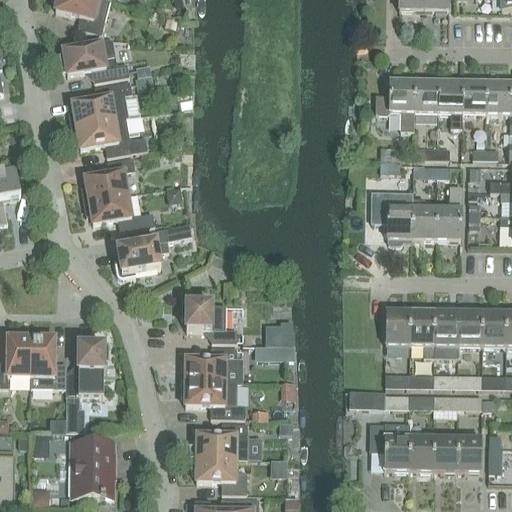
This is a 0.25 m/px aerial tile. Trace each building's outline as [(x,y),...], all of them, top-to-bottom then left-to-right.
[(110,6),(84,0),(54,0),(53,6),(57,7),(55,17),(80,23),(77,35),(101,41),(110,6)] [(258,0),(264,11),(270,8),(266,0),(258,0)] [(423,17),(423,0),(398,0),(399,17),(423,17)] [(423,0),(423,17),(448,17),(448,0),(423,0)] [(511,0),(474,0),(475,4),(501,4),(501,17),(511,17),(511,0)] [(100,50),(62,56),(63,60),(58,61),(61,79),(66,78),(67,81),(92,77),(94,89),(129,83),(126,70),(116,71),(112,46),(99,45),(100,50)] [(68,120),(71,134),(126,124),(122,102),(132,101),(129,87),(95,93),(97,105),(71,110),(73,119),(68,120)] [(414,119),(414,88),(390,87),(389,102),(375,102),(375,118),(379,121),(387,122),(389,119),(402,119),(402,134),(413,134),(413,119),(414,119)] [(438,120),(438,88),(414,88),(414,119),(438,120)] [(462,89),(438,88),(438,120),(450,120),(450,134),(461,134),(462,120),(462,89)] [(462,120),(486,120),(486,89),(462,89),(462,120)] [(486,120),(509,121),(510,121),(510,89),(486,89),(486,120)] [(135,123),(126,124),(71,134),(73,147),(78,146),(79,156),(105,152),(107,164),(147,157),(145,144),(129,147),(128,140),(138,138),(135,123)] [(401,154),(379,154),(379,168),(401,168),(401,154)] [(423,165),(437,165),(437,154),(423,154),(423,165)] [(437,154),(437,165),(448,166),(449,155),(437,154)] [(472,166),(485,166),(485,155),(472,155),(472,166)] [(485,155),(485,166),(497,166),(498,155),(485,155)] [(81,195),(84,208),(127,201),(123,179),(135,177),(132,164),(107,168),(110,180),(84,184),(86,194),(81,195)] [(401,168),(379,168),(379,179),(401,180),(401,168)] [(7,230),(3,206),(20,203),(15,173),(0,175),(0,230),(4,230),(7,230)] [(437,184),(437,173),(423,173),(423,183),(437,184)] [(437,173),(437,184),(449,184),(449,173),(437,173)] [(469,186),(479,187),(479,174),(469,174),(469,186)] [(511,198),(511,189),(489,189),(489,198),(501,198),(511,198)] [(448,193),(448,215),(436,215),(436,246),(460,246),(461,193),(448,193)] [(511,198),(501,198),(501,207),(511,207),(511,198)] [(127,201),(84,208),(86,222),(91,221),(92,231),(117,226),(120,238),(154,232),(152,219),(131,223),(127,201)] [(388,204),(374,204),(374,225),(387,225),(387,245),(388,245),(388,249),(390,251),(400,252),(402,249),(402,246),(412,246),(412,205),(402,205),(402,214),(387,214),(388,204)] [(424,205),(412,205),(412,246),(436,246),(436,215),(423,215),(424,205)] [(468,210),(468,222),(479,222),(479,210),(468,210)] [(479,222),(468,222),(468,234),(479,235),(479,222)] [(511,222),(499,223),(499,233),(511,232),(511,222)] [(119,268),(114,268),(116,281),(117,284),(120,285),(123,285),(135,283),(134,278),(160,274),(157,260),(169,258),(167,248),(181,246),(179,232),(165,235),(140,239),(142,251),(117,256),(119,268)] [(225,311),(199,311),(200,306),(187,306),(184,307),(182,309),(181,312),(181,324),(186,325),(186,336),(211,337),(211,349),(236,349),(237,336),(225,336),(225,311)] [(410,318),(386,318),(385,352),(410,352),(410,318)] [(434,318),(410,318),(410,352),(423,352),(422,363),(434,363),(434,353),(434,318)] [(458,353),(458,319),(434,318),(434,353),(458,353)] [(482,353),(482,319),(458,319),(458,353),(482,353)] [(506,353),(506,319),(482,319),(482,353),(506,353)] [(290,328),(281,328),(281,332),(281,352),(293,352),(292,337),(290,328)] [(8,383),(30,383),(31,339),(17,339),(17,343),(7,343),(7,369),(0,368),(0,393),(8,394),(8,383)] [(51,339),(31,339),(30,383),(30,394),(66,395),(66,377),(66,369),(54,369),(54,344),(51,344),(51,339)] [(66,395),(66,403),(79,403),(103,403),(104,366),(108,366),(108,353),(108,351),(106,349),(103,348),(90,348),(90,352),(78,352),(78,378),(66,377),(66,395)] [(180,375),(180,389),(224,389),(224,390),(236,390),(241,390),(241,366),(236,366),(236,353),(211,353),(211,366),(185,365),(185,375),(180,375)] [(269,353),(255,353),(255,366),(269,366),(269,353)] [(384,393),(401,394),(401,381),(385,381),(384,393)] [(409,381),(409,394),(425,394),(425,381),(409,381)] [(449,394),(449,382),(433,381),(433,394),(449,394)] [(457,382),(457,394),(472,395),(473,382),(457,382)] [(481,382),(481,395),(497,395),(497,382),(481,382)] [(224,389),(180,389),(180,402),(185,402),(185,412),(210,413),(210,425),(244,425),(245,412),(236,412),(236,390),(224,390),(224,389)] [(370,398),(349,397),(349,414),(370,414),(370,398)] [(409,415),(409,402),(394,402),(394,415),(409,415)] [(433,402),(418,402),(418,415),(433,415),(433,402)] [(66,403),(66,415),(79,415),(79,403),(66,403)] [(442,403),(442,415),(457,415),(457,403),(442,403)] [(466,403),(466,416),(481,416),(481,403),(466,403)] [(482,416),(495,416),(495,406),(482,405),(482,416)] [(189,465),(235,465),(247,465),(247,430),(222,429),(222,442),(196,441),(196,451),(186,451),(189,465)] [(409,431),(370,430),(369,458),(384,458),(383,478),(408,478),(409,444),(409,431)] [(488,441),(488,454),(499,454),(499,441),(488,441)] [(408,478),(432,478),(432,444),(409,444),(408,478)] [(456,444),(433,444),(432,478),(456,479),(456,444)] [(457,444),(456,479),(481,479),(481,445),(457,444)] [(100,504),(100,505),(113,505),(113,476),(115,476),(115,460),(113,460),(113,448),(70,448),(70,470),(72,470),(71,504),(100,504)] [(488,478),(488,479),(501,479),(501,454),(499,454),(488,454),(488,478)] [(0,511),(14,511),(15,462),(0,461),(0,511)] [(235,465),(189,465),(191,478),(196,478),(196,488),(221,488),(221,501),(246,501),(247,481),(242,478),(235,477),(235,465)]
